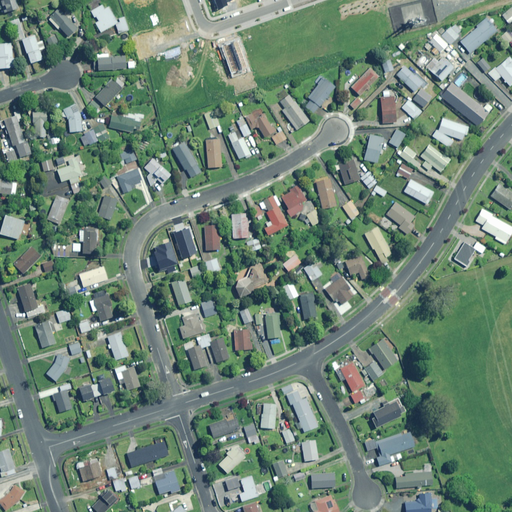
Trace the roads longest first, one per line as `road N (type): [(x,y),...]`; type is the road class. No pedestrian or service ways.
road 1 (residential): [(176,405),(134,272),(141,229),(253,182),(337,128)]
road 2 (unclassified): [(306,358),(349,331),(410,274),(511,125)]
road 3 (residential): [(369,496),(306,358)]
road 4 (unclassified): [(40,449),(176,405)]
road 5 (unclassified): [(176,405),(306,358)]
road 6 (residential): [(40,449),(0,325)]
road 7 (residential): [(293,0),(212,27),(193,0)]
